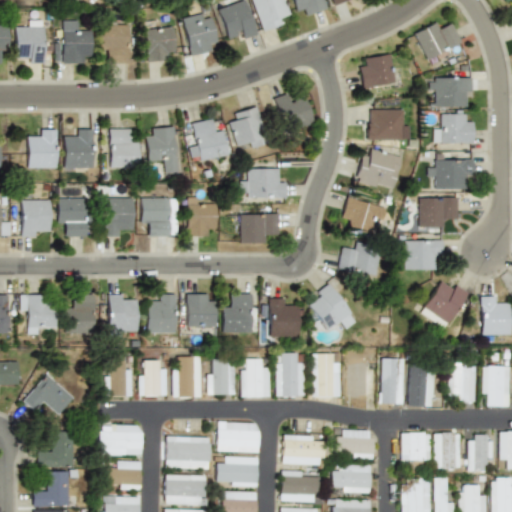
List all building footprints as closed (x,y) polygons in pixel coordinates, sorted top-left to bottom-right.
[(234,0),(213,8),(223,35),(232,31),(236,41),(254,34),(240,0),(234,0)] [(248,0),(260,31),(281,23),(278,15),(286,11),(281,0),(248,0)] [(289,0),(293,11),(302,8),(305,15),(324,9),(320,0),(289,0)] [(178,17),(187,55),(207,50),(204,41),(213,38),(207,10),(178,17)] [(10,63),(39,63),(39,20),(20,20),(20,28),(10,28),(10,63)] [(88,30),(78,30),(78,20),(58,20),(58,62),(79,62),(79,52),(88,52),(88,30)] [(450,23),(440,28),(436,20),(411,32),(423,60),(459,43),(450,23)] [(141,22),(143,60),(163,59),(163,48),(172,48),(171,28),(160,28),(159,21),(141,22)] [(126,22),(96,22),(96,52),(106,52),(106,62),(126,62),(126,22)] [(359,88),(391,82),(387,52),(364,56),(365,66),(356,67),(359,88)] [(426,96),(435,96),(435,106),(469,106),(469,76),(426,76),(426,96)] [(290,98),(288,92),(270,98),(282,132),(310,122),(300,94),(290,98)] [(226,123),(231,143),(241,141),(243,147),(261,142),(253,106),(232,111),(234,121),(226,123)] [(400,139),(400,108),(363,108),(363,139),(400,139)] [(470,143),(470,122),(461,122),(461,111),(440,111),(440,122),(431,122),(431,143),(470,143)] [(221,125),(210,128),(208,118),(190,122),(193,142),(185,144),(188,161),(226,154),(221,125)] [(171,125),(150,126),(151,137),(142,137),(143,162),(160,161),(160,171),(174,171),(171,125)] [(52,128),(32,128),(32,138),(22,138),(22,167),(43,167),(43,159),(52,159),(52,128)] [(59,138),(59,165),(88,165),(88,128),(69,128),(69,138),(59,138)] [(105,166),(126,166),(126,158),(135,158),(135,138),(124,138),(124,128),(105,128),(105,166)] [(399,155),(370,147),(368,156),(358,154),(351,181),(388,191),(399,155)] [(431,188),(461,188),(461,178),(470,178),(470,159),(431,159),(431,188)] [(283,197),(283,177),(272,177),(272,167),(247,167),(247,177),(237,177),(237,197),(283,197)] [(454,216),(454,196),(415,196),(415,226),(443,226),(443,216),(454,216)] [(62,236),(82,236),(82,197),(52,197),(52,225),(62,225),(62,236)] [(99,197),(99,235),(119,235),(119,226),(130,226),(130,197),(99,197)] [(173,197),(137,197),(137,226),(148,226),(148,235),(173,235),(173,197)] [(346,219),(344,228),(365,233),(369,216),(379,218),(381,206),(343,197),(338,216),(346,219)] [(15,198),(15,236),(45,236),(45,198),(15,198)] [(184,235),(204,235),(204,226),(213,226),(213,205),(193,205),(193,198),(184,198),(184,235)] [(275,232),(275,213),(237,213),(237,242),(266,242),(266,232),(275,232)] [(401,269),(431,269),(431,258),(439,258),(439,239),(401,239),(401,269)] [(334,269),(372,275),(377,247),(349,242),(348,251),(337,249),(334,269)] [(465,291),(440,276),(417,313),(442,329),(465,291)] [(353,319),(326,282),(308,296),(312,302),(306,306),(323,329),(332,322),(338,330),(353,319)] [(41,303),(41,293),(15,294),(15,314),(23,314),(24,328),(51,328),(51,303),(41,303)] [(172,293),(152,293),(152,303),(142,303),(142,332),(172,332),(172,293)] [(183,327),(212,327),(212,303),(203,303),(203,293),(183,293),(183,327)] [(248,332),(248,293),(229,293),(229,303),(219,303),(219,332),(248,332)] [(0,333),(1,333),(1,323),(9,323),(9,294),(0,294),(0,333)] [(89,294),(69,294),(69,304),(59,304),(59,332),(89,332),(89,294)] [(133,331),(133,294),(103,294),(103,331),(133,331)] [(508,306),(497,306),(497,295),(478,295),(478,334),(508,334),(508,306)] [(296,307),(285,307),(285,297),(265,297),(266,336),(296,336),(296,307)] [(365,351),(342,351),(342,396),(364,396),(365,351)] [(300,363),(292,363),(292,352),(272,352),(272,396),(300,396),(300,363)] [(308,397),(336,397),(336,361),(329,361),(329,353),(308,353),(308,397)] [(196,355),(168,355),(168,397),(196,397),(196,355)] [(204,394),(231,394),(231,358),(204,358),(204,394)] [(266,396),(266,366),(257,367),(257,358),(237,358),(238,397),(266,396)] [(162,396),(162,367),(154,367),(154,359),(142,359),(142,369),(134,369),(134,396),(162,396)] [(400,359),(377,359),(377,403),(400,403),(400,359)] [(12,360),(0,360),(0,386),(12,386),(12,360)] [(127,396),(127,360),(108,360),(108,371),(99,371),(99,396),(127,396)] [(445,401),(472,402),(472,363),(445,363),(445,401)] [(429,406),(431,365),(406,364),(404,405),(429,406)] [(506,365),(479,365),(478,397),(485,397),(485,406),(497,406),(497,396),(506,396),(506,365)] [(52,416),(68,396),(40,372),(17,400),(30,411),(37,403),(52,416)] [(212,451),(253,452),(254,422),(213,421),(212,451)] [(94,455),(137,455),(137,422),(94,422),(94,455)] [(368,429),(337,429),(337,436),(331,435),(330,452),(349,453),(349,458),(367,458),(368,429)] [(66,466),(66,431),(42,431),(42,450),(31,450),(31,466),(66,466)] [(495,459),(502,459),(502,468),(511,468),(511,431),(495,431),(495,459)] [(396,433),(397,460),(425,460),(425,432),(396,433)] [(455,432),(429,433),(430,468),(456,468),(455,432)] [(318,464),(319,441),(308,441),(308,435),(279,434),(278,463),(318,464)] [(160,467),(203,468),(204,437),(160,435),(160,467)] [(464,436),(463,470),(483,471),(483,459),(487,459),(488,436),(464,436)] [(228,485),(252,486),(253,457),(220,456),(220,463),(212,462),(212,481),(228,481),(228,485)] [(135,460),(111,460),(111,469),(100,469),(100,480),(109,480),(109,489),(135,489),(135,460)] [(328,470),(327,486),(339,487),(338,491),(365,492),(366,464),(334,463),(334,470),(328,470)] [(26,506),(61,506),(61,470),(37,470),(37,491),(26,491),(26,506)] [(297,471),(277,470),(276,500),(312,501),(313,476),(297,476),(297,471)] [(199,475),(159,474),(159,503),(198,504),(199,475)] [(442,477),(429,477),(430,511),(449,511),(449,503),(443,503),(442,477)] [(425,511),(425,478),(397,478),(397,511),(425,511)] [(511,511),(511,489),(508,489),(508,478),(488,478),(487,511),(511,511)] [(482,511),(482,495),(475,495),(475,484),(456,484),(456,511),(482,511)] [(252,511),(252,491),(217,491),(217,511),(252,511)] [(134,511),(135,496),(99,495),(98,511),(134,511)] [(365,511),(366,499),(329,499),(328,511),(365,511)]
